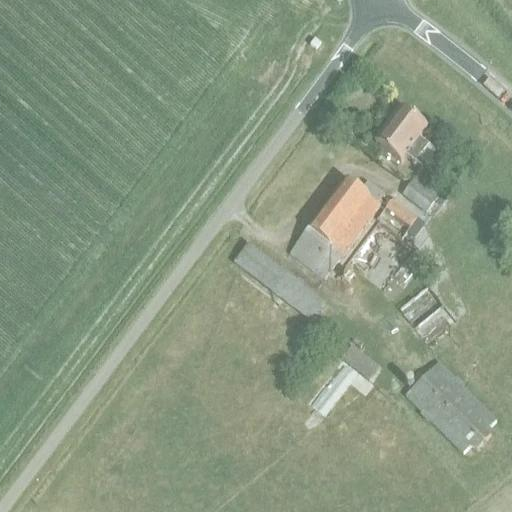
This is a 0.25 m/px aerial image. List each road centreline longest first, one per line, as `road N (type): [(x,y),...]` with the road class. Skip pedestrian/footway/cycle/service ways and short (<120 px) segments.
road 1 (unclassified): [(4,511),(376,0)]
road 2 (unclassified): [(511,104),(382,0)]
